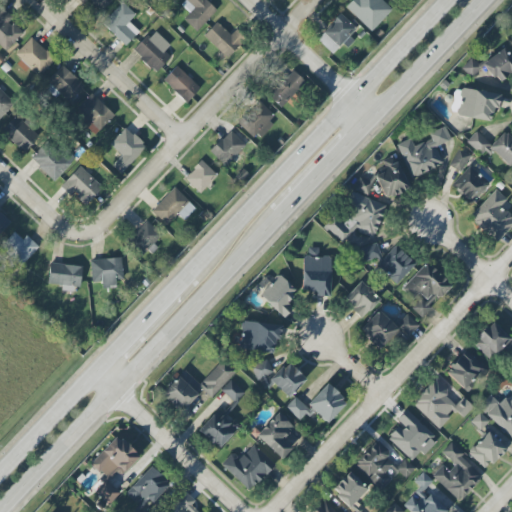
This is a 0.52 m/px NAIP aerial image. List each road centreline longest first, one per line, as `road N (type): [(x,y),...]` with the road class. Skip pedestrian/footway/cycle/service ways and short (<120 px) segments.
road 1 (secondary): [(2,511),(283,218)]
road 2 (secondary): [(446,0),(188,274)]
road 3 (residential): [(511,253),(268,511)]
road 4 (residential): [(67,228),(88,233),(105,221),(314,0)]
road 5 (residential): [(184,138),(37,0)]
road 6 (residential): [(238,511),(94,376)]
road 7 (residential): [(374,121),(248,0)]
road 8 (secondary): [(374,121),(488,0)]
road 9 (secondary): [(188,274),(94,376)]
road 10 (secondary): [(94,376),(0,477)]
road 11 (secondary): [(283,218),(374,121)]
